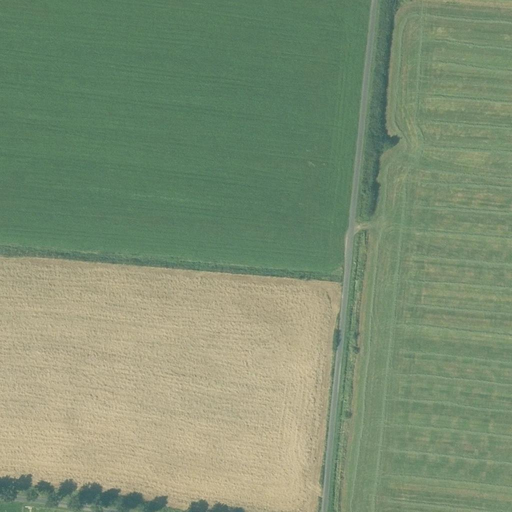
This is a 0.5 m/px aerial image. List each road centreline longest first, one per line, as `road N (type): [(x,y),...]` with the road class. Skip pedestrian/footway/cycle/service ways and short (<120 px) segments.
road 1 (unclassified): [(324,511),(379,0)]
road 2 (residential): [(0,495),(127,511)]
